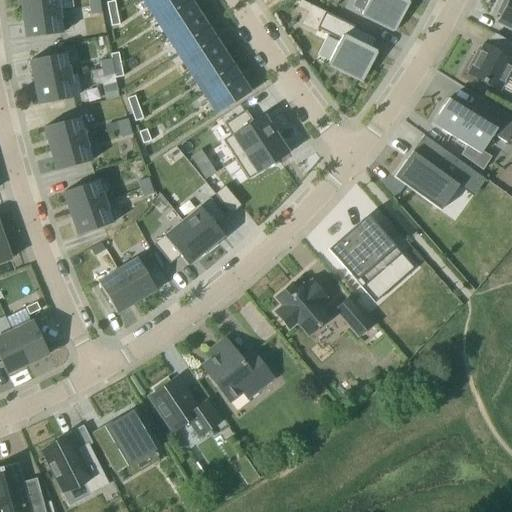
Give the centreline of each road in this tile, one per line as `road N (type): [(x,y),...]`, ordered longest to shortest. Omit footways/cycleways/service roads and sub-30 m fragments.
road 1 (residential): [(354,159),(266,258),(96,377)]
road 2 (residential): [(0,117),(27,216),(96,377)]
road 3 (residential): [(230,0),(354,159)]
road 4 (residential): [(460,0),(394,113),(354,159)]
